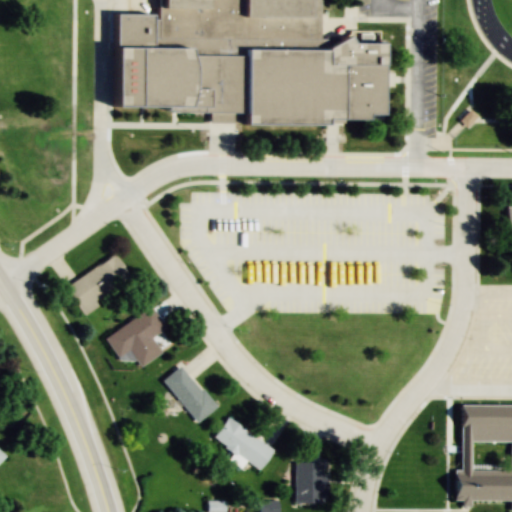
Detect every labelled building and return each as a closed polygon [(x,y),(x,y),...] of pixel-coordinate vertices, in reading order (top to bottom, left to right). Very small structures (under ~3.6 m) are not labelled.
[(155,0),(155,17),(105,16),(103,106),(236,109),(236,120),(379,122),(380,47),(315,46),(315,0),(155,0)] [(511,206),(503,206),(503,233),(511,232),(511,206)] [(61,291),(82,316),(129,278),(109,253),(61,291)] [(101,337),(118,363),(129,356),(137,367),(160,353),(150,337),(163,329),(149,307),(101,337)] [(159,381),(194,423),(213,407),(179,365),(159,381)] [(511,405),(457,406),(457,470),(448,470),(449,502),(507,501),(507,511),(511,511),(511,405)] [(258,471),(272,448),(223,419),(210,439),(231,452),(226,461),(239,469),(243,462),(258,471)] [(292,503),(324,503),(324,462),(292,462),(292,503)] [(257,511),(274,511),(275,502),(258,502),(257,511)]
